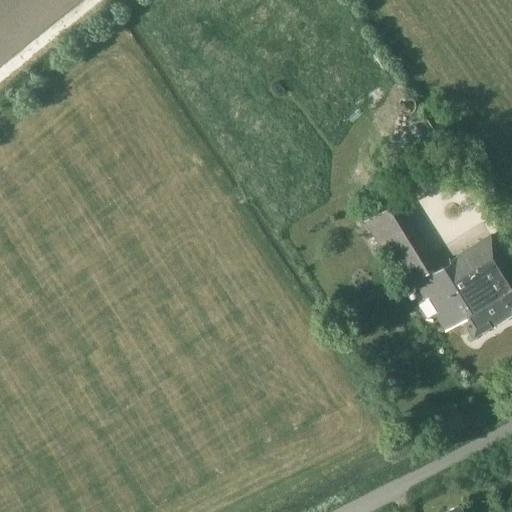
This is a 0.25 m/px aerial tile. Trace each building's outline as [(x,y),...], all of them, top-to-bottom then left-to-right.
[(431,237),(455,250),(477,236),(476,209),(453,197),(431,211),(431,237)] [(396,201),(363,221),(404,286),(414,280),(423,274),(437,266),(396,201)] [(511,215),(509,212),(498,220),(507,234),(511,230),(511,215)] [(511,271),(489,234),(443,263),(471,309),(458,317),(471,337),(511,312),(511,271)] [(423,274),(414,280),(425,298),(432,294),(442,309),(434,313),(443,327),(458,317),(471,309),(443,263),(437,266),(439,269),(426,277),(423,274)]
